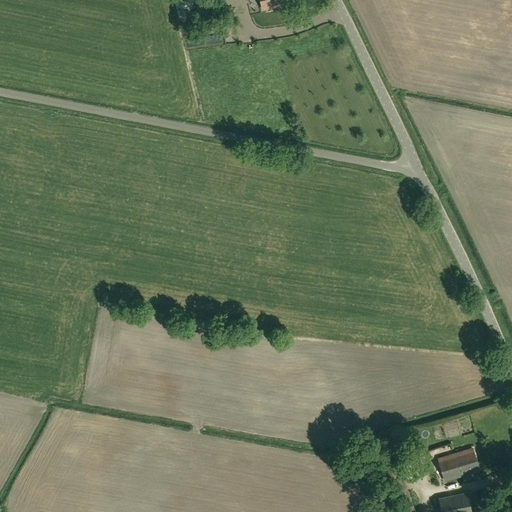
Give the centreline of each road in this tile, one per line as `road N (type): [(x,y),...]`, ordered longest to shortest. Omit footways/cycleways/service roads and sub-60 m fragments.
road 1 (unclassified): [(417,170),(0,91)]
road 2 (unclassified): [(511,365),(417,170)]
road 3 (unclassified): [(417,170),(338,0)]
